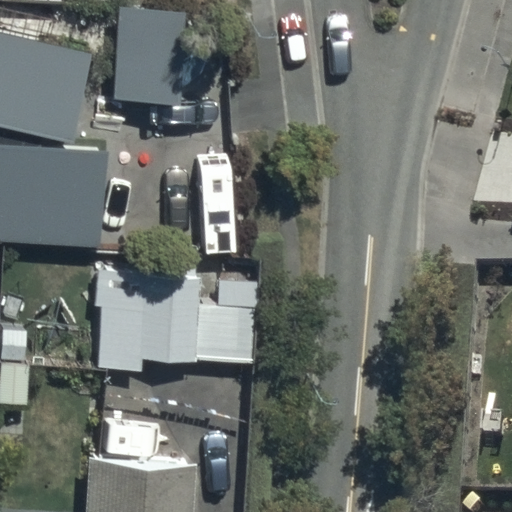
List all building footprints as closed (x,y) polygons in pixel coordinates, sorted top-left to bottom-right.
[(180,8),(114,5),(110,97),(175,100),(180,8)] [(0,124),(67,139),(86,52),(0,33),(0,124)] [(0,241),(96,249),(104,148),(0,140),(0,241)] [(202,271),(95,268),(92,367),(139,369),(140,360),(251,364),(254,278),(215,277),(214,299),(201,298),(202,271)] [(185,511),(187,457),(78,455),(76,511),(185,511)]
